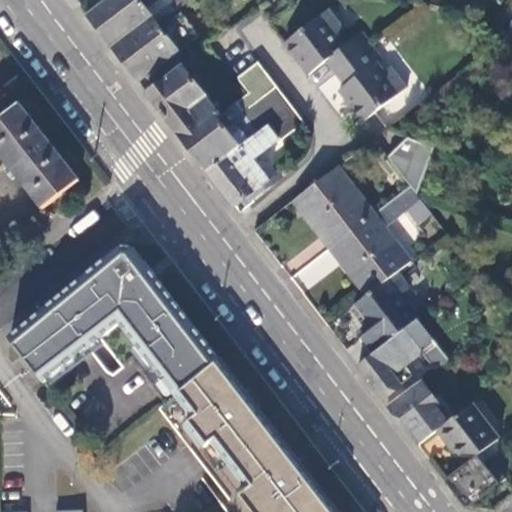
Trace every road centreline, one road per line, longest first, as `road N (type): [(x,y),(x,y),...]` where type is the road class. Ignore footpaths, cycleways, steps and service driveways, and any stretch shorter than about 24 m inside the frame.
road 1 (primary): [(165,183),(418,511)]
road 2 (unknown): [(214,246),(323,152),(326,132),(265,35)]
road 3 (primary): [(23,0),(165,183)]
road 4 (residential): [(165,183),(0,312)]
